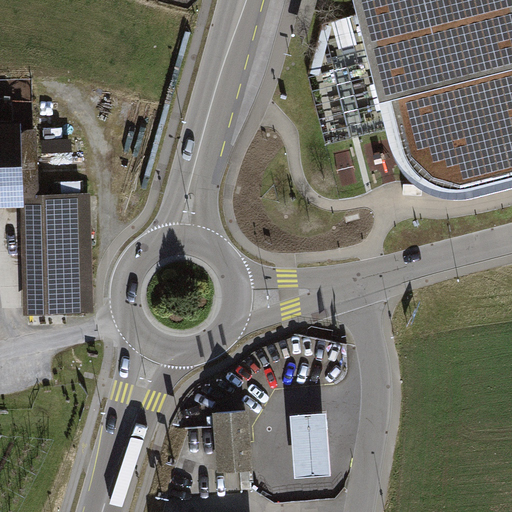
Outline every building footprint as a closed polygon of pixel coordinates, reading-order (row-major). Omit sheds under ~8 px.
[(511,0),(359,0),(391,123),(402,151),(424,172),(458,184),(491,183),(511,178),(511,0)] [(22,122),(0,122),(0,201),(24,201),(22,122)] [(91,198),(25,200),(28,310),(94,308),(91,198)] [(326,412),(290,414),(293,474),(329,473),(326,412)] [(249,416),(212,419),(217,479),(255,476),(249,416)]
